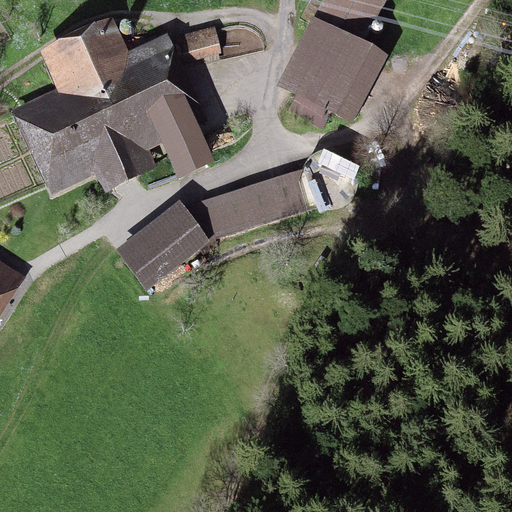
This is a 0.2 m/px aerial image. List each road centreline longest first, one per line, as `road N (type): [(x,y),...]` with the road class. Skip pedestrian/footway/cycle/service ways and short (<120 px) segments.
road 1 (track): [(216,511),(311,307),(401,169),(402,147),(388,124)]
road 2 (track): [(0,85),(100,18),(287,3)]
road 3 (track): [(0,441),(85,275),(126,219)]
road 4 (track): [(482,0),(388,124)]
